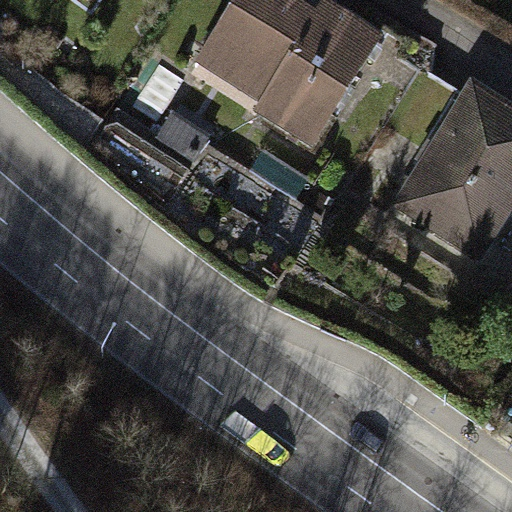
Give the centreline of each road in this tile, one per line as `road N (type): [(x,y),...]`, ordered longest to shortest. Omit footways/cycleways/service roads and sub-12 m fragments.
road 1 (secondary): [(426,511),(0,175)]
road 2 (track): [(71,511),(0,414)]
